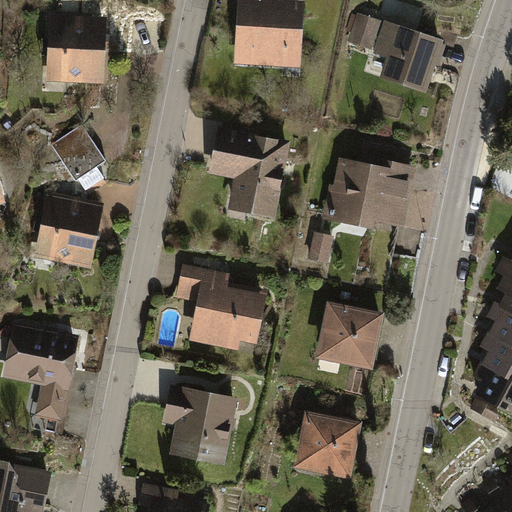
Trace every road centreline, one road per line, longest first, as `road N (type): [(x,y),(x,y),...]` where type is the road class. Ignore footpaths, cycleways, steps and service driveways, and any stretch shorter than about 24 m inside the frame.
road 1 (residential): [(511,0),(474,118),(394,511)]
road 2 (residential): [(92,511),(198,0)]
